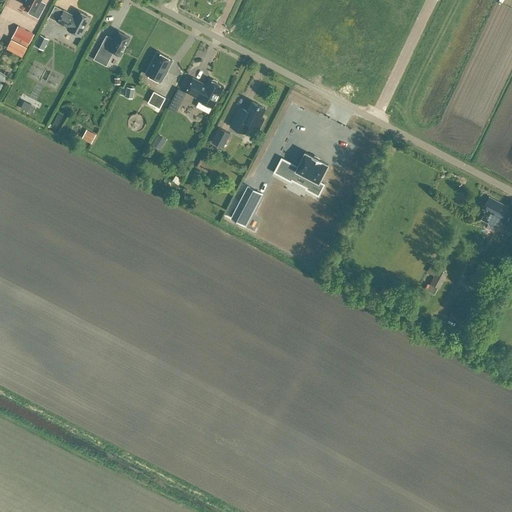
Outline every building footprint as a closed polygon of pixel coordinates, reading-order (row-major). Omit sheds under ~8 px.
[(39,4),(40,0),(25,0),(23,4),(30,8),(28,13),(38,18),(44,7),(39,4)] [(81,36),(91,17),(77,10),(74,16),(64,10),(58,22),(68,27),(67,29),(81,36)] [(34,34),(18,26),(13,35),(11,38),(27,47),(29,43),(34,34)] [(120,55),(130,37),(118,31),(112,42),(104,38),(97,52),(110,59),(114,52),(120,55)] [(43,41),(45,37),(41,34),(35,45),(44,49),(47,43),(43,41)] [(22,56),(27,47),(11,38),(6,48),(22,56)] [(373,81),(384,58),(369,51),(372,45),(363,41),(356,57),(354,60),(355,61),(362,64),(357,74),(373,81)] [(161,81),(172,60),(157,52),(146,73),(161,81)] [(211,80),(209,79),(206,85),(193,78),(186,91),(199,98),(199,100),(213,107),(224,86),(217,83),(217,81),(214,79),(211,80)] [(134,89),(128,87),(126,97),(132,98),(134,89)] [(169,108),(178,111),(185,90),(176,87),(169,108)] [(154,106),(160,94),(154,91),(148,102),(154,106)] [(32,114),(36,106),(24,101),(21,108),(32,114)] [(249,124),(259,129),(264,118),(263,118),(263,120),(259,118),(265,108),(251,101),(247,110),(240,106),(230,126),(244,133),(249,124)] [(306,137),(320,144),(330,123),(316,116),(306,137)] [(87,127),(83,135),(92,139),(96,132),(87,127)] [(230,133),(219,127),(212,142),(222,147),(230,133)] [(160,150),(166,140),(158,134),(151,144),(160,150)] [(282,158),(274,172),(291,181),(297,170),(312,178),(306,188),(319,195),(325,183),(319,181),(328,164),(305,152),(298,166),(282,158)] [(178,185),(182,179),(176,175),(172,181),(178,185)] [(245,225),(262,193),(248,186),(231,217),(245,225)] [(493,216),(501,220),(508,207),(491,198),(490,200),(488,199),(483,208),(485,209),(484,211),(486,212),(481,219),(489,223),(493,216)] [(431,274),(435,266),(431,263),(426,272),(431,274)] [(446,272),(438,267),(430,282),(431,282),(438,286),(439,287),(446,272)] [(434,294),(438,286),(431,282),(427,290),(434,294)]
